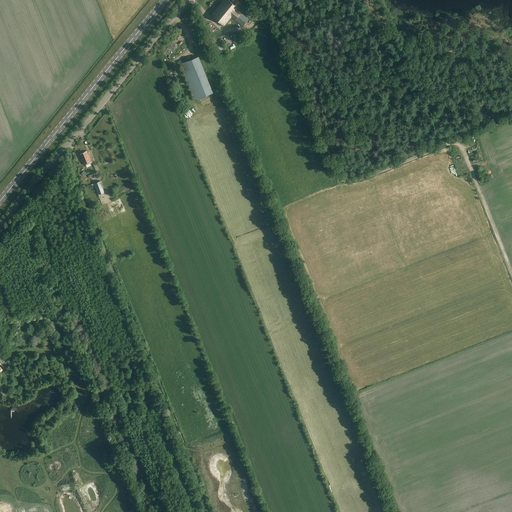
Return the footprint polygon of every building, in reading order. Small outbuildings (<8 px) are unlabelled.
[(243,26),(248,19),(241,13),(237,10),(239,7),(238,6),(241,3),(238,0),(230,0),(230,1),(229,0),(222,0),(211,15),(224,25),(231,17),(235,20),(243,26)] [(215,55),(226,51),(222,39),(216,41),(210,23),(204,25),(215,55)] [(169,55),(185,42),(183,39),(167,52),(169,55)] [(180,63),(193,99),(212,92),(198,56),(180,63)] [(84,165),(92,162),(89,156),(87,151),(80,154),(82,159),(81,159),(84,165)] [(100,181),(94,183),(98,194),(104,192),(100,181)]
